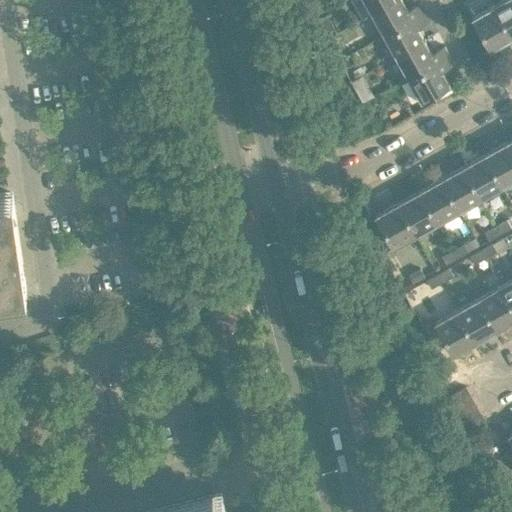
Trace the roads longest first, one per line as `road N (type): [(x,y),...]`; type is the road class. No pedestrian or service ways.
road 1 (residential): [(0,331),(41,317),(48,299),(5,0)]
road 2 (tertiary): [(357,511),(279,192)]
road 3 (tertiary): [(245,200),(323,511)]
road 4 (residential): [(279,192),(348,173),(511,88)]
road 5 (tertiary): [(194,0),(245,200)]
road 6 (tertiary): [(279,192),(229,0)]
